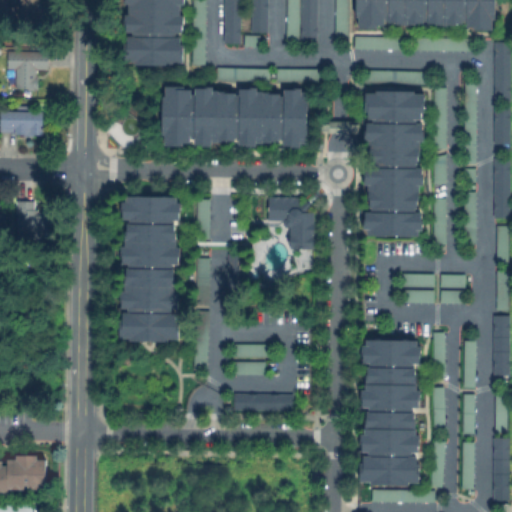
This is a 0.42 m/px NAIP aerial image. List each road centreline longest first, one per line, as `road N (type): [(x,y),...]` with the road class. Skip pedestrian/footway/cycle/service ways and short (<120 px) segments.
road 1 (tertiary): [(77,511),(83,169)]
road 2 (residential): [(333,511),(337,173)]
road 3 (residential): [(334,437),(79,432)]
road 4 (residential): [(337,173),(83,169)]
road 5 (tertiary): [(83,169),(85,0)]
